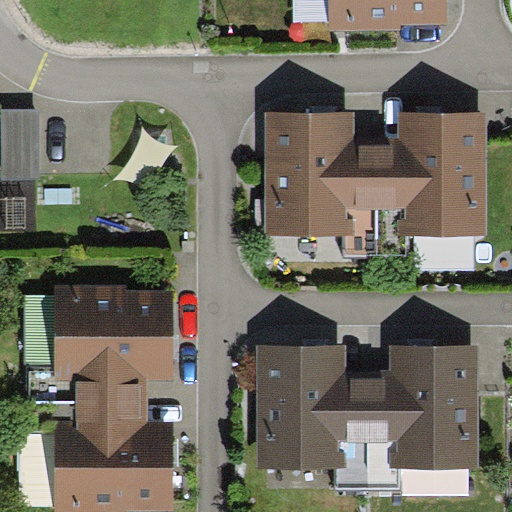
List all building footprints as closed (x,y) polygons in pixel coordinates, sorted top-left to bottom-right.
[(321,0),(322,11),(429,12),(428,0),(321,0)] [(472,106),(395,107),(395,136),(365,136),(365,197),(395,197),(395,222),(473,221),(472,106)] [(333,107),(256,108),(257,223),(334,222),(333,198),(365,197),(365,136),(334,136),(333,107)] [(46,184),(42,113),(4,115),(8,186),(46,184)] [(156,286),(49,286),(49,362),(69,362),(69,394),(129,394),(128,362),(156,362),(156,286)] [(464,337),(387,338),(388,367),(357,367),(358,429),(387,428),(387,453),(465,452),(464,337)] [(326,338),(249,339),(250,454),(326,454),(326,429),(358,429),(357,367),(326,367),(326,338)] [(69,422),(48,422),(48,497),(155,498),(155,421),(129,421),(129,394),(69,394),(69,422)]
